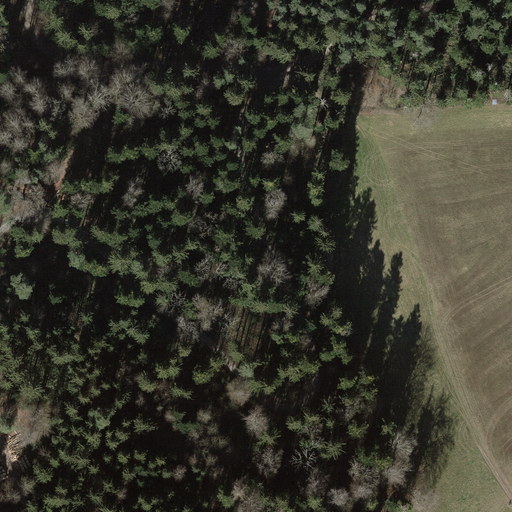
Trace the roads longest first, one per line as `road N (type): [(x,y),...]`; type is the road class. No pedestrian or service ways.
road 1 (track): [(274,70),(235,151),(312,366),(314,391),(291,410),(261,404),(72,225),(21,222),(0,236)]
road 2 (track): [(32,0),(35,48),(77,67),(274,70)]
road 3 (track): [(403,0),(302,63),(274,70)]
